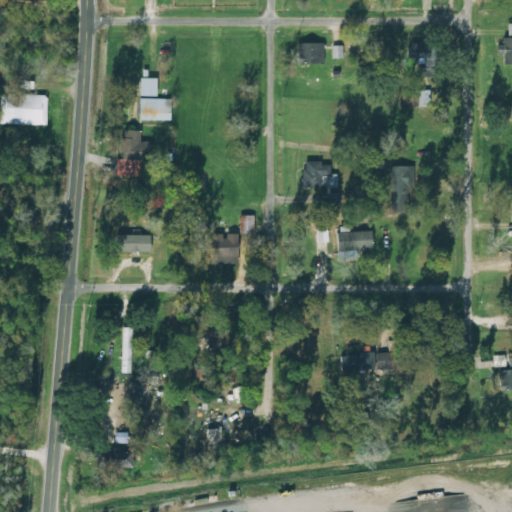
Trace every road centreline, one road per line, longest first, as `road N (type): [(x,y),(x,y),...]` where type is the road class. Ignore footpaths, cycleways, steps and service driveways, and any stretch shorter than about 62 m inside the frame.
road 1 (tertiary): [(46,511),(84,0)]
road 2 (residential): [(255,421),(255,0)]
road 3 (residential): [(448,394),(443,275),(457,255),(447,0)]
road 4 (residential): [(64,292),(256,270),(443,275)]
road 5 (residential): [(448,8),(256,3),(85,24)]
road 6 (residential): [(167,511),(261,490),(511,459)]
